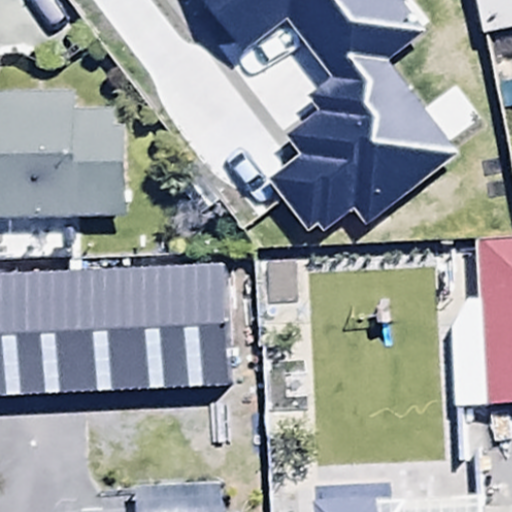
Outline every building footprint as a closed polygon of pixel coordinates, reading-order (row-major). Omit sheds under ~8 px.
[(193,0),(225,41),(278,0),(193,0)] [(0,351),(54,350),(50,220),(0,221),(0,351)] [(112,220),(64,222),(67,338),(116,337),(112,220)] [(511,409),(511,244),(484,246),(487,302),(453,304),(460,413),(511,409)] [(221,511),(221,484),(135,485),(134,511),(221,511)] [(382,492),(317,494),(317,511),(482,511),(482,498),(382,501),(382,492)]
